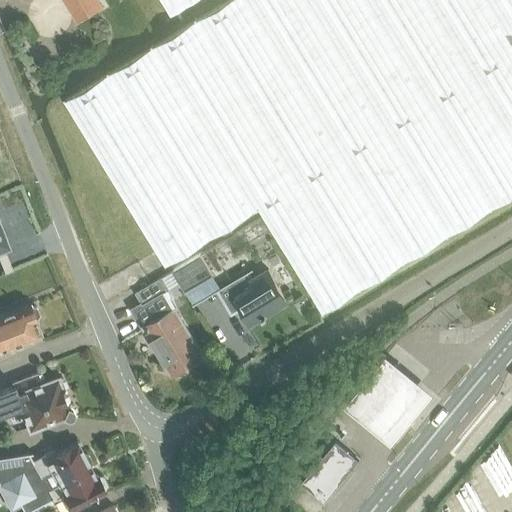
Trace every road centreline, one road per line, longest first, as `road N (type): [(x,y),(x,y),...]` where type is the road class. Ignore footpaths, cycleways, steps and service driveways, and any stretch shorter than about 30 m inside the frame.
road 1 (unclassified): [(152,437),(511,230)]
road 2 (residential): [(152,437),(133,409),(0,76)]
road 3 (primary): [(374,511),(511,344)]
